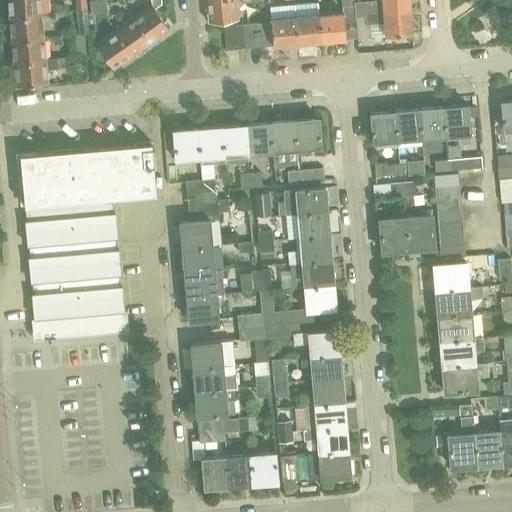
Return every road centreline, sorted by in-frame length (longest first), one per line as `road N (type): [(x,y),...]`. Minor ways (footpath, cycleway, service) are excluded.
road 1 (residential): [(383,510),(345,79)]
road 2 (residential): [(174,511),(146,215)]
road 3 (residential): [(0,113),(197,90)]
road 4 (residential): [(197,90),(345,79)]
road 5 (residential): [(387,510),(511,499)]
